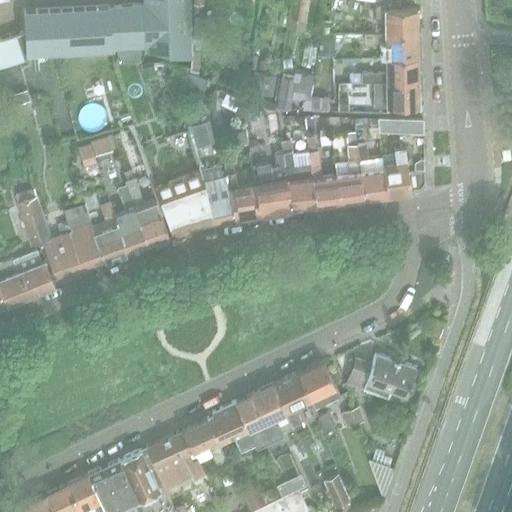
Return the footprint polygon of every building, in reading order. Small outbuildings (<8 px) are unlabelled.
[(144,0),(144,3),(23,8),(24,31),(25,52),(145,47),(146,50),(190,58),(188,0),(144,0)] [(302,31),(306,0),(290,0),(286,29),(302,31)] [(400,6),(400,0),(374,0),(375,19),(384,19),(384,32),(417,31),(416,6),(400,6)] [(25,57),(25,52),(24,31),(7,36),(15,60),(25,57)] [(417,31),(384,32),(377,32),(378,39),(384,39),(385,56),(417,56),(417,31)] [(364,41),(378,41),(378,39),(377,32),(364,32),(364,41)] [(0,51),(4,64),(15,60),(7,36),(0,38),(0,51)] [(417,56),(385,56),(385,70),(360,71),(361,81),(385,80),(418,79),(417,56)] [(182,81),(203,88),(206,77),(186,71),(182,81)] [(273,95),(276,76),(251,72),(248,91),(273,95)] [(279,74),(275,105),(287,107),(292,76),(279,74)] [(385,80),(386,95),(373,95),(373,106),(419,104),(418,79),(385,80)] [(327,108),(328,95),(310,94),(309,108),(327,108)] [(398,132),(399,118),(376,117),(378,131),(398,132)] [(207,118),(186,123),(187,129),(191,145),(213,140),(207,118)] [(355,143),(353,131),(344,132),(348,158),(348,160),(357,158),(355,143)] [(90,139),(94,153),(111,148),(108,134),(90,139)] [(285,166),(294,165),(294,164),(293,163),(291,148),(290,139),(281,140),(282,150),(283,150),(283,151),(285,164),(285,166)] [(310,165),(319,163),(317,147),(316,141),(306,142),(307,149),(309,162),(309,163),(310,165)] [(357,158),(367,157),(365,142),(355,143),(357,158)] [(382,162),(383,167),(386,194),(410,191),(404,147),(393,148),(395,160),(382,162)] [(276,168),(285,166),(285,164),(283,151),(283,150),(274,152),(276,165),(276,168)] [(233,172),(230,153),(221,154),(224,175),(234,218),(260,213),(254,183),(237,186),(234,172),(233,172)] [(381,155),(367,157),(357,158),(359,171),(363,197),(386,194),(383,167),(382,162),(381,155)] [(359,171),(357,158),(348,160),(348,158),(346,159),(348,172),(335,173),(339,201),(363,197),(359,171)] [(270,166),(269,162),(256,164),(258,173),(253,174),(254,183),(260,213),(292,207),(285,166),(276,168),(276,165),(270,166)] [(292,207),(315,204),(310,165),(309,163),(309,162),(294,164),(294,165),(285,166),(292,207)] [(319,163),(310,165),(315,204),(339,201),(335,173),(321,175),(319,163)] [(222,176),(219,165),(204,168),(202,164),(198,165),(199,169),(201,178),(203,178),(213,222),(234,218),(224,175),(222,176)] [(201,178),(199,169),(155,185),(173,233),(192,227),(213,222),(203,178),(201,178)] [(143,202),(133,176),(123,179),(125,183),(148,243),(169,235),(154,198),(143,202)] [(117,217),(128,251),(148,243),(125,183),(117,186),(126,209),(115,213),(116,217),(117,217)] [(31,244),(40,241),(49,238),(32,188),(14,194),(31,244)] [(103,260),(104,260),(128,251),(117,217),(116,217),(115,213),(109,198),(99,202),(106,221),(91,226),(103,259),(103,260)] [(91,226),(90,223),(70,230),(66,222),(55,225),(59,234),(49,238),(40,241),(42,248),(44,247),(54,276),(103,259),(91,226)] [(41,260),(36,248),(1,262),(0,261),(0,285),(7,302),(54,283),(44,259),(41,260)] [(415,366),(375,351),(370,363),(354,357),(346,380),(387,395),(390,386),(405,391),(415,366)] [(314,406),(340,394),(322,358),(297,370),(310,398),(314,406)] [(295,430),(304,426),(294,405),(310,398),(297,370),(274,381),(287,412),(290,419),(295,430)] [(282,435),(274,418),(287,412),(274,381),(249,392),(266,429),(272,440),(282,435)] [(255,442),(257,447),(272,440),(266,429),(249,392),(236,399),(255,442)] [(242,449),(255,442),(236,399),(212,410),(213,414),(207,416),(218,442),(235,434),(242,449)] [(326,412),(319,415),(326,432),(334,428),(326,412)] [(227,460),(218,442),(207,416),(178,430),(191,458),(196,456),(198,462),(212,455),(217,465),(227,460)] [(191,458),(178,430),(147,445),(164,486),(189,474),(191,479),(204,473),(198,462),(196,456),(191,458)] [(139,500),(160,490),(140,448),(119,458),(139,500)] [(136,511),(132,503),(139,500),(119,458),(103,465),(123,508),(125,511),(136,511)] [(125,511),(123,508),(103,465),(88,472),(104,506),(106,511),(125,511)] [(95,510),(104,506),(88,472),(67,482),(80,511),(92,505),(95,510)] [(338,508),(351,502),(338,476),(325,482),(338,508)] [(80,511),(67,482),(44,493),(53,511),(80,511)] [(286,494),(294,511),(299,511),(307,509),(297,489),(286,494)] [(53,511),(44,493),(22,503),(26,511),(53,511)] [(281,511),(294,511),(286,494),(275,499),(281,511)] [(268,511),(281,511),(275,499),(264,504),(268,511)] [(26,511),(22,503),(2,511),(26,511)]
